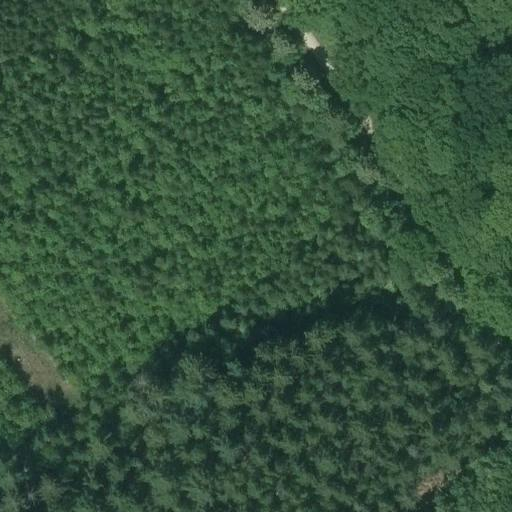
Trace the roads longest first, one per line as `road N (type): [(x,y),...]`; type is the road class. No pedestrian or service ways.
road 1 (track): [(281,0),(511,335)]
road 2 (unknown): [(455,23),(454,47),(440,72),(435,142),(511,200)]
